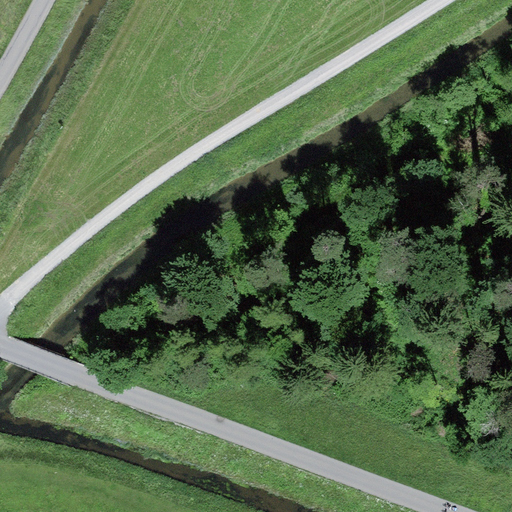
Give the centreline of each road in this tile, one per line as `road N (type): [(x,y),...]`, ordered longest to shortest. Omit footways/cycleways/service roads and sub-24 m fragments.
road 1 (track): [(0,311),(75,239),(186,157),(443,0)]
road 2 (track): [(447,511),(0,347)]
